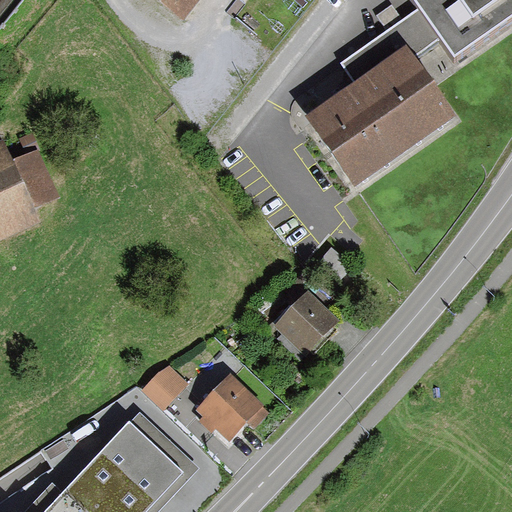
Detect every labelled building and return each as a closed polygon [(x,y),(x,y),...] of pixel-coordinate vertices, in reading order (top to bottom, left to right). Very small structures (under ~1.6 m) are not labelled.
[(160,0),(180,16),(192,0),(160,0)] [(412,61),(439,40),(449,58),(511,13),(511,0),(411,0),(417,8),(338,66),(351,84),(403,47),(412,61)] [(351,84),(303,117),(350,185),(450,115),(412,61),(403,47),(351,84)] [(0,239),(34,225),(27,210),(54,198),(34,152),(9,163),(1,146),(0,146),(0,239)] [(348,269),(328,249),(311,266),(331,286),(348,269)] [(302,295),(269,325),(299,357),(332,327),(302,295)] [(159,408),(179,388),(162,371),(142,391),(159,408)] [(226,375),(192,409),(224,442),(242,424),(249,431),(265,415),(226,375)] [(18,504),(25,511),(160,511),(192,479),(116,405),(18,504)]
